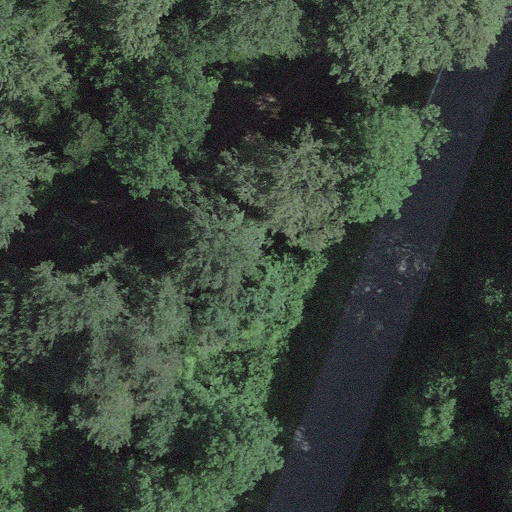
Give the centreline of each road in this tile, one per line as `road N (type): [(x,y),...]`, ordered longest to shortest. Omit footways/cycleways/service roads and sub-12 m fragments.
road 1 (tertiary): [(302,511),(501,0)]
road 2 (track): [(0,245),(92,225),(157,196),(408,0)]
